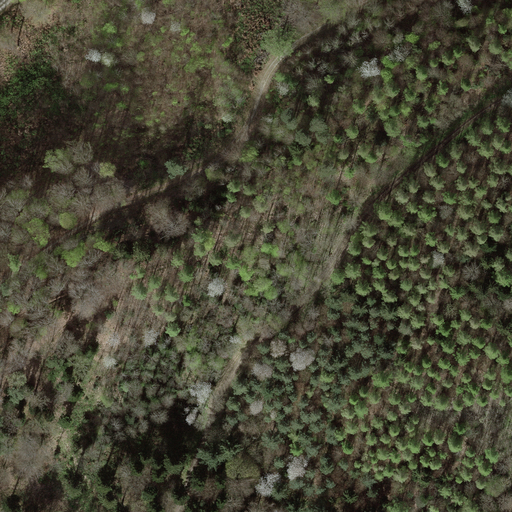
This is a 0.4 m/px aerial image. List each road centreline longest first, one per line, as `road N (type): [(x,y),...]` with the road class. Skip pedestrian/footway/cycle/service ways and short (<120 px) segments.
road 1 (track): [(179,511),(218,401),(250,347),(319,280),(391,183),(511,95)]
road 2 (track): [(366,0),(284,49),(268,67),(249,119),(214,159),(102,209),(0,284)]
